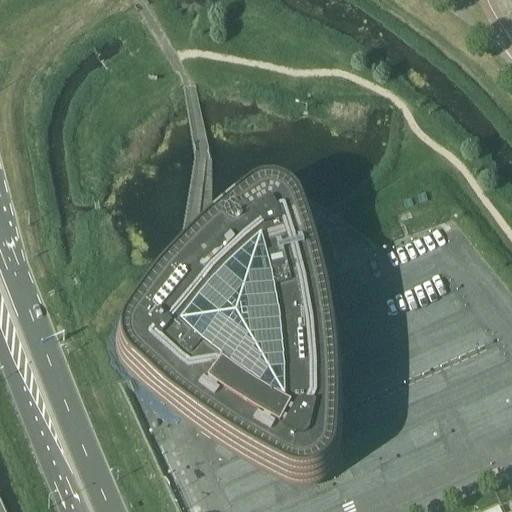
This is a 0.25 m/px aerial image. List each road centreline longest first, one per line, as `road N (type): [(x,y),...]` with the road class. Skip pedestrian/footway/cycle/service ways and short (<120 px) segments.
road 1 (unknown): [(480,308),(448,267),(379,290),(275,339),(243,373),(209,432)]
road 2 (unknown): [(225,509),(511,376)]
road 3 (secondary): [(106,511),(0,230)]
road 4 (unknown): [(209,432),(480,308)]
road 5 (secondary): [(0,334),(67,511)]
